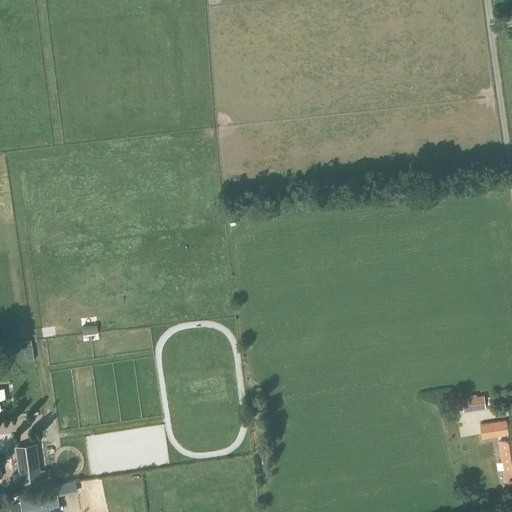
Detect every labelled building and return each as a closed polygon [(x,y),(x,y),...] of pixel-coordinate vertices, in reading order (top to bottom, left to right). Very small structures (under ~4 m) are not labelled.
[(83,326),(83,334),(96,333),(95,325),(83,326)] [(33,360),(32,347),(31,340),(26,341),(26,347),(25,347),(26,361),(33,360)] [(485,407),(482,395),(461,398),(464,411),(485,407)] [(508,434),(506,420),(480,424),(482,438),(508,434)] [(511,439),(499,441),(501,457),(504,456),(504,459),(503,459),(504,470),(507,469),(509,481),(511,480),(511,439)] [(21,487),(42,484),(40,470),(38,471),(34,444),(17,446),(22,480),(14,481),(15,487),(21,486),(21,487)] [(40,488),(42,498),(21,502),(18,503),(18,502),(1,505),(2,511),(48,511),(60,510),(56,485),(40,488)]
